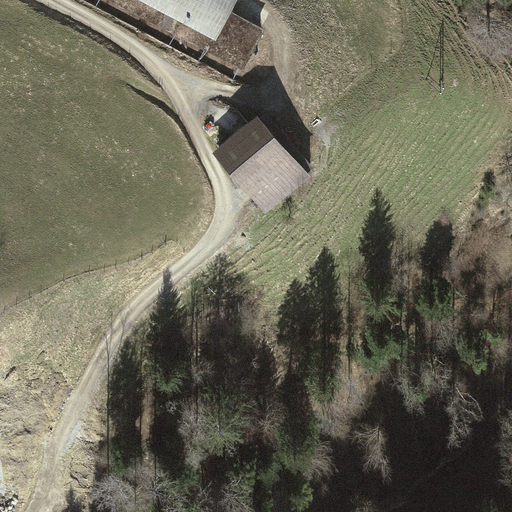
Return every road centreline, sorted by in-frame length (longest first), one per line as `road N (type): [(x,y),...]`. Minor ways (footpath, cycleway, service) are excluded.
road 1 (track): [(24,511),(106,349),(127,318),(216,235),(226,201),(172,85),(112,34),(49,0)]
road 2 (track): [(172,85),(258,100),(284,88),(292,62),(283,29),(245,2)]
